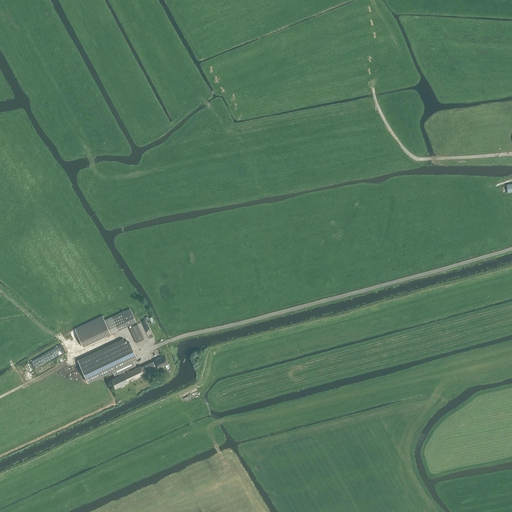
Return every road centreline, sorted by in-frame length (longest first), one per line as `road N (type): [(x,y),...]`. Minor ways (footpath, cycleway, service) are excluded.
road 1 (track): [(371,83),(408,154),(511,159)]
road 2 (track): [(0,397),(127,332),(140,354)]
